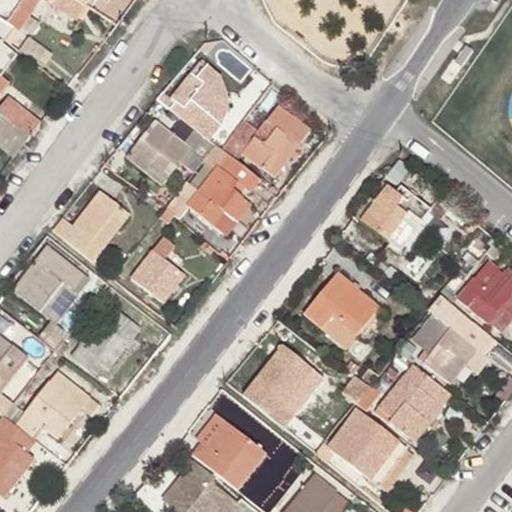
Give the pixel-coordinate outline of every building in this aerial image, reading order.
[(0,0),(0,39),(9,47),(39,0),(0,0)] [(74,0),(48,0),(78,19),(86,7),(74,0)] [(121,23),(135,0),(98,0),(95,6),(121,23)] [(1,76),(17,58),(0,44),(0,98),(11,85),(1,76)] [(459,60),(465,64),(476,48),(470,44),(459,60)] [(174,104),(169,111),(182,121),(207,141),(220,125),(225,110),(224,93),(220,81),(206,69),(194,82),(187,77),(169,100),(174,104)] [(9,100),(0,110),(0,115),(29,138),(39,125),(9,100)] [(227,143),(221,150),(236,162),(243,154),(274,179),(309,135),(277,109),(257,135),(243,123),(233,135),(227,143)] [(29,138),(0,115),(0,144),(15,157),(29,138)] [(209,155),(214,147),(207,141),(182,121),(170,137),(155,124),(126,159),(162,187),(179,165),(193,175),(209,155)] [(228,131),(222,139),(227,143),(233,135),(228,131)] [(222,139),(214,147),(220,151),(221,150),(227,143),(222,139)] [(220,151),(214,147),(209,155),(214,159),(220,151)] [(258,183),(227,157),(186,207),(216,231),(228,217),(230,219),(242,204),(235,197),(240,191),(247,196),(258,183)] [(355,218),(362,223),(388,189),(382,184),(378,188),(355,218)] [(400,252),(430,211),(408,194),(403,200),(388,189),(362,223),(400,252)] [(53,231),(94,264),(131,218),(101,196),(73,230),(62,220),(53,231)] [(249,210),(242,204),(230,219),(236,224),(249,210)] [(166,308),(187,280),(167,264),(177,251),(163,241),(132,282),(166,308)] [(53,324),(88,279),(49,249),(13,293),(53,324)] [(511,313),(504,306),(511,296),(511,273),(508,270),(503,276),(488,264),(458,301),(488,326),(489,324),(502,334),(511,322),(511,313)] [(346,349),(378,312),(337,276),(305,315),(346,349)] [(474,326),(447,304),(440,299),(430,311),(436,316),(415,342),(427,353),(420,361),(435,373),(444,363),(451,354),(456,358),(464,364),(476,349),(463,339),(474,326)] [(117,336),(127,322),(110,309),(72,356),(92,372),(100,362),(110,369),(128,344),(117,336)] [(138,330),(127,322),(117,336),(128,344),(138,330)] [(476,349),(486,336),(474,326),(463,339),(476,349)] [(0,339),(0,396),(1,397),(9,386),(20,396),(27,388),(15,378),(28,361),(0,339)] [(406,343),(398,354),(408,361),(416,351),(406,343)] [(245,399),(287,431),(298,417),(288,410),(316,374),(284,349),(245,399)] [(448,368),(456,358),(451,354),(444,363),(448,368)] [(355,376),(360,369),(351,363),(345,369),(355,376)] [(444,363),(435,373),(440,378),(448,368),(444,363)] [(372,382),(378,374),(369,366),(362,374),(372,382)] [(437,406),(446,395),(413,369),(379,411),(392,421),(390,425),(409,441),(417,441),(425,430),(424,422),(422,419),(433,403),(437,406)] [(57,374),(14,428),(32,442),(42,429),(56,441),(79,412),(88,419),(98,406),(57,374)] [(366,389),(357,381),(349,390),(360,398),(366,389)] [(369,392),(358,406),(367,413),(377,399),(369,392)] [(450,398),(446,395),(437,406),(433,403),(422,419),(424,422),(425,430),(450,398)] [(378,486),(406,452),(360,414),(333,450),(378,486)] [(194,441),(207,450),(226,425),(213,416),(194,441)] [(199,461),(229,485),(256,447),(226,425),(207,450),(199,461)] [(32,442),(14,428),(5,439),(23,454),(32,442)] [(5,439),(0,435),(0,495),(5,500),(35,463),(23,454),(5,439)] [(415,458),(406,452),(378,486),(387,493),(415,458)] [(238,511),(240,511),(210,486),(214,481),(195,466),(166,503),(177,511),(238,511)] [(315,477),(287,511),(342,511),(349,503),(315,477)]
